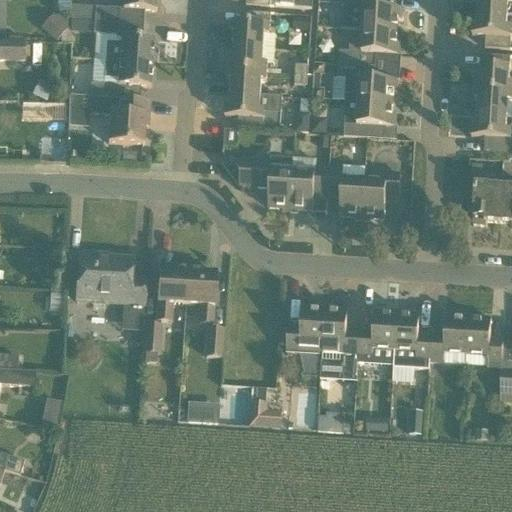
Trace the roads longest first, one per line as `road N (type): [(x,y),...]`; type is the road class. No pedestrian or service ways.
road 1 (residential): [(420,264),(435,0)]
road 2 (residential): [(420,264),(281,256),(208,194),(180,190)]
road 3 (residential): [(180,190),(192,0)]
road 4 (residential): [(180,190),(0,185)]
